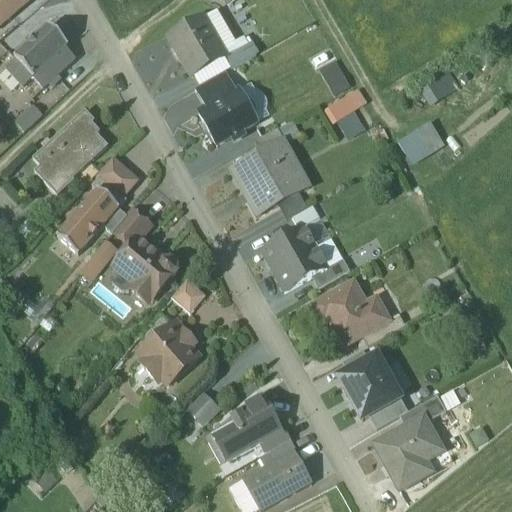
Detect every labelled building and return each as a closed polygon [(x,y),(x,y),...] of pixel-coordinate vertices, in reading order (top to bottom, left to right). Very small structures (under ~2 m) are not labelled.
[(0,0),(0,22),(26,0),(0,0)] [(201,18),(168,37),(189,73),(221,54),(201,18)] [(48,26),(13,59),(15,60),(32,79),(64,49),(67,47),(48,26)] [(248,44),(223,58),(230,69),(255,55),(248,44)] [(64,49),(32,79),(42,90),(74,60),(64,49)] [(15,60),(4,70),(22,89),(32,79),(15,60)] [(205,109),(235,93),(224,73),(194,89),(205,109)] [(326,104),(344,139),(364,129),(354,108),(366,102),(359,87),(326,104)] [(242,97),(238,91),(235,93),(205,109),(197,114),(215,147),(231,138),(233,141),(243,135),(241,132),(257,123),(253,116),(242,97)] [(249,101),(242,97),(253,116),(253,112),(253,106),(249,101)] [(32,107),(14,124),(23,134),(41,117),(32,107)] [(85,112),(32,160),(39,168),(34,173),(56,197),(73,182),(72,180),(107,147),(96,136),(100,133),(91,124),(94,121),(85,112)] [(429,154),(444,146),(430,120),(415,128),(429,154)] [(277,130),(254,143),(260,154),(283,142),(277,130)] [(260,154),(229,171),(255,218),(309,188),(283,142),(260,154)] [(114,161),(97,179),(120,199),(121,198),(136,181),(114,161)] [(120,199),(97,179),(91,187),(96,192),(97,191),(118,210),(125,201),(121,198),(120,199)] [(96,192),(56,239),(77,257),(103,228),(118,211),(118,210),(97,191),(96,192)] [(311,207),(291,218),(298,230),(303,228),(318,219),(311,207)] [(118,211),(103,228),(112,236),(116,231),(127,218),(118,211)] [(150,228),(131,213),(127,218),(116,231),(132,246),(136,241),(138,242),(150,228)] [(298,230),(261,251),(272,272),(314,249),(303,228),(298,230)] [(138,242),(136,241),(132,246),(127,252),(128,257),(122,258),(116,265),(117,271),(134,286),(132,288),(134,290),(135,297),(140,301),(146,301),(148,303),(167,281),(171,280),(176,275),(175,267),(170,263),(163,264),(138,242)] [(105,245),(79,277),(89,285),(114,253),(105,245)] [(314,249),(272,272),(284,293),(311,278),(326,270),(314,249)] [(326,270),(311,278),(317,290),(348,273),(342,261),(326,270)] [(134,286),(117,271),(111,279),(111,286),(121,294),(128,293),(132,288),(134,286)] [(204,296),(186,282),(171,300),(188,314),(204,296)] [(353,285),(311,308),(320,325),(324,322),(340,351),(361,339),(389,323),(388,321),(381,308),(370,304),(365,307),(353,285)] [(37,309),(27,301),(20,311),(39,326),(46,316),(54,307),(44,300),(37,309)] [(56,324),(46,316),(39,326),(48,334),(56,324)] [(389,323),(361,339),(367,350),(405,329),(398,316),(388,321),(389,323)] [(171,325),(157,337),(156,344),(150,343),(139,353),(144,359),(144,364),(145,369),(148,373),(151,377),(158,380),(162,380),(167,386),(196,360),(187,350),(191,346),(191,340),(187,336),(180,335),(171,325)] [(348,374),(368,363),(362,352),(342,364),(348,374)] [(400,401),(376,358),(368,363),(348,374),(338,380),(361,422),(369,418),(400,401)] [(200,394),(185,410),(194,419),(209,403),(200,394)] [(407,415),(400,419),(406,429),(423,419),(425,424),(445,413),(437,398),(407,415)] [(261,401),(237,415),(243,425),(234,429),(233,427),(213,438),(228,465),(262,445),(280,435),(279,433),(261,401)] [(407,415),(400,401),(369,418),(376,431),(407,415)] [(473,401),(446,415),(453,428),(480,414),(473,401)] [(209,403),(194,419),(202,427),(218,411),(209,403)] [(406,429),(375,447),(401,491),(431,474),(424,463),(442,453),(425,424),(423,419),(406,429)] [(280,435),(262,445),(267,454),(288,442),(282,432),(279,433),(280,435)] [(288,442),(267,454),(273,465),(294,454),(288,442)] [(442,453),(424,463),(431,474),(453,462),(446,451),(442,453)] [(263,471),(242,483),(258,511),(262,511),(310,486),(294,456),(295,456),(294,454),(263,471)] [(273,465),(267,454),(257,460),(263,471),(273,465)] [(257,511),(258,511),(242,483),(228,490),(240,511),(257,511)] [(218,511),(225,508),(215,492),(200,501),(206,511),(218,511)]
